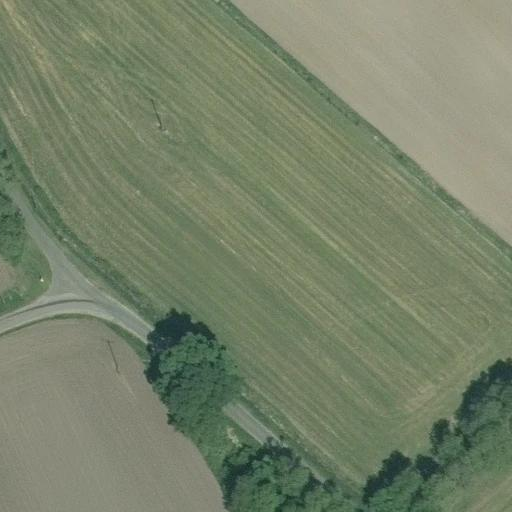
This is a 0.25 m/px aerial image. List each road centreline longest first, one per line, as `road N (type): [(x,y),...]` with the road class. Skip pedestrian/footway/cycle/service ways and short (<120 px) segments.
road 1 (unclassified): [(75,294),(100,305),(241,417),(344,511)]
road 2 (unclassified): [(0,158),(75,294)]
